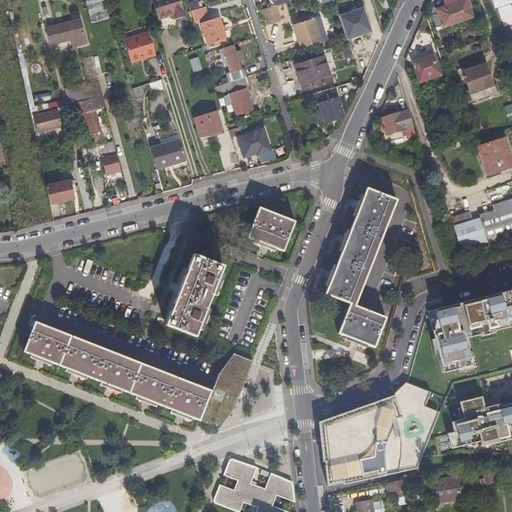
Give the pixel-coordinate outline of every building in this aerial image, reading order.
[(180,0),(151,0),(158,19),(172,15),(174,20),(185,17),(180,0)] [(187,3),(189,9),(198,6),(197,0),(187,3)] [(466,0),(464,0),(437,10),(438,13),(432,15),(436,28),(442,26),(443,28),(473,18),(466,0)] [(272,6),(262,9),(266,22),(279,18),(275,5),(272,6)] [(199,8),(191,11),(193,19),(202,17),(199,8)] [(497,11),(504,27),(510,24),(503,8),(497,11)] [(362,12),(338,20),(344,40),(368,33),(362,12)] [(218,16),(200,22),(206,43),(225,38),(218,16)] [(292,24),(297,41),(299,49),(320,43),(313,18),(292,24)] [(72,47),(87,43),(81,20),(66,23),(71,39),(72,47)] [(71,39),(66,23),(46,28),(49,44),(71,39)] [(146,57),(155,55),(148,31),(147,32),(127,38),(124,39),(130,59),(146,55),(146,57)] [(351,56),(347,43),(333,48),(337,61),(351,56)] [(225,73),(228,82),(244,77),(241,69),(239,69),(231,46),(221,49),(228,72),(225,73)] [(432,52),(411,59),(419,80),(439,73),(432,52)] [(197,57),(188,60),(192,73),(201,70),(197,57)] [(322,58),(295,66),(302,90),(329,81),(322,58)] [(471,94),(493,85),(486,65),(480,66),(463,73),(465,76),(469,90),(471,94)] [(228,82),(216,86),(218,93),(246,83),(244,77),(228,82)] [(163,89),(160,80),(150,83),(152,92),(163,89)] [(86,99),(100,95),(97,81),(82,85),(86,99)] [(68,102),(86,99),(82,85),(65,89),(68,102)] [(245,89),(224,95),(226,104),(231,102),(235,114),(251,109),(245,89)] [(323,122),(343,115),(337,96),(317,102),(323,122)] [(92,103),(78,106),(85,133),(99,130),(92,103)] [(511,104),(503,106),(506,120),(511,119),(511,104)] [(36,130),(61,125),(58,110),(32,115),(36,130)] [(215,111),(193,117),(200,138),(221,131),(215,111)] [(403,112),(380,119),(385,135),(405,129),(406,134),(409,132),(403,112)] [(262,128),(237,137),(243,155),(256,151),(256,153),(269,149),(262,128)] [(308,144),(306,136),(305,134),(298,136),(301,146),(308,144)] [(511,156),(506,138),(480,146),(484,159),(486,158),(492,174),(511,167),(511,156)] [(149,147),(155,166),(169,162),(170,165),(185,161),(178,139),(160,144),(149,147)] [(110,140),(97,143),(100,156),(113,153),(110,140)] [(458,143),(437,150),(439,155),(459,147),(458,143)] [(100,157),(104,173),(119,170),(115,154),(100,157)] [(73,180),(40,185),(43,205),(77,200),(73,180)] [(347,306),(358,310),(401,205),(366,190),(359,207),(345,240),(331,275),(323,295),(347,306)] [(511,244),(511,200),(494,207),(497,214),(483,218),(493,250),(511,244)] [(293,223),(258,208),(246,238),(281,252),(293,223)] [(454,219),(457,227),(475,221),(473,213),(454,219)] [(467,258),(493,250),(483,218),(475,221),(457,227),(467,258)] [(220,267),(191,255),(182,277),(170,305),(163,325),(192,337),(198,323),(201,324),(204,316),(201,316),(211,289),(215,290),(218,282),(215,281),(220,267)] [(511,288),(428,309),(443,372),(458,368),(459,372),(477,367),(469,338),(480,334),(481,338),(496,334),(494,326),(507,323),(508,326),(511,325),(511,288)] [(358,310),(347,306),(336,335),(354,343),(371,350),(378,332),(383,321),(358,310)] [(199,422),(209,393),(35,322),(24,351),(40,358),(79,373),(110,386),(124,392),(146,401),(182,415),(199,422)] [(216,375),(209,393),(199,422),(218,430),(233,409),(249,364),(231,357),(216,375)] [(420,459),(443,397),(406,382),(395,394),(320,420),(326,479),(382,468),(420,459)] [(511,402),(501,405),(500,402),(484,407),(481,392),(460,399),(465,416),(452,420),(454,428),(449,431),(452,447),(489,446),(489,441),(511,437),(511,402)] [(214,503),(236,511),(288,511),(287,503),(295,502),(292,483),(291,482),(260,469),(232,459),(230,459),(229,460),(213,499),(213,501),(214,503)] [(491,470),(482,471),(483,481),(480,481),(480,485),(484,485),(484,487),(493,486),(491,470)] [(430,481),(435,505),(460,500),(456,476),(430,481)] [(407,491),(405,478),(386,482),(388,493),(407,491)] [(355,502),(356,511),(372,511),(371,500),(355,502)]
